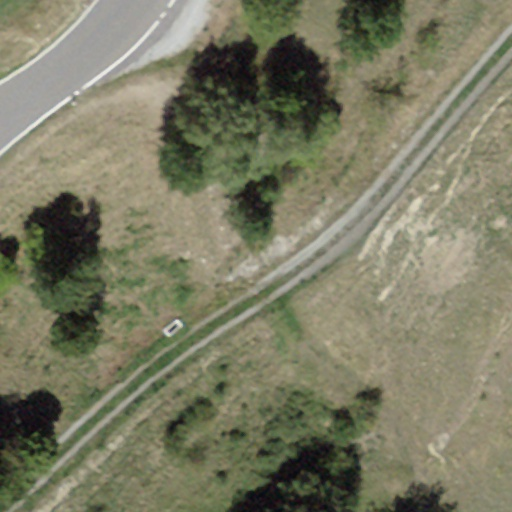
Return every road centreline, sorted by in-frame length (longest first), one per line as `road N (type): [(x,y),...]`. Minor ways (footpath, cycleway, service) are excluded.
road 1 (track): [(511,44),(334,246),(192,336),(0,511)]
road 2 (secondary): [(0,115),(64,69),(132,0)]
